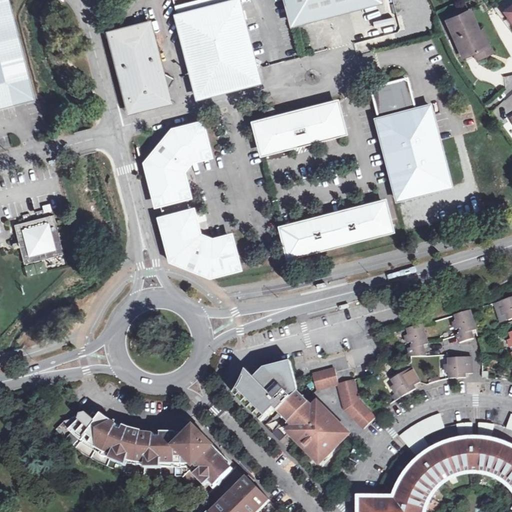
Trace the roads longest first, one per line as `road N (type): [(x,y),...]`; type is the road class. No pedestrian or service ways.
road 1 (residential): [(335,511),(392,430),(445,404),(511,406)]
road 2 (secondary): [(511,243),(299,305)]
road 3 (unclassified): [(314,76),(117,131)]
road 4 (residential): [(183,379),(313,511)]
road 5 (unclassified): [(117,131),(82,0)]
road 6 (secondary): [(119,327),(94,348),(0,381)]
road 7 (secondary): [(0,381),(85,370),(130,374)]
road 8 (unclassified): [(117,131),(0,158)]
